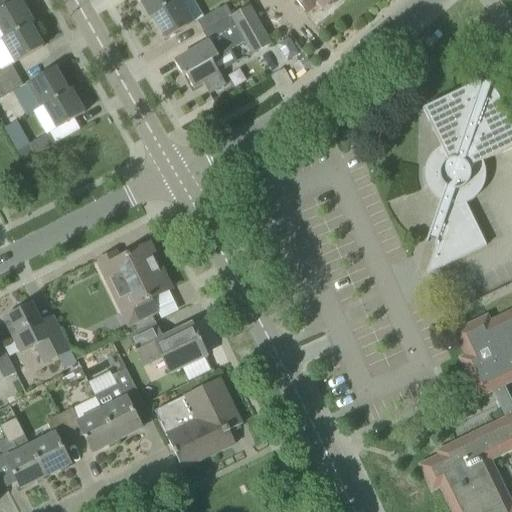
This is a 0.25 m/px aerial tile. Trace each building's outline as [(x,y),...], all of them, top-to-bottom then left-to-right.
[(17,0),(0,10),(0,40),(0,41),(5,38),(5,39),(30,25),(33,23),(19,0),(17,0)] [(177,3),(176,2),(175,0),(139,0),(150,18),(153,17),(177,3)] [(177,3),(153,17),(165,40),(193,24),(179,0),(176,2),(177,3)] [(295,0),(307,14),(317,5),(321,10),(333,0),(295,0)] [(253,55),(254,54),(270,45),(248,7),(231,16),(203,32),(202,32),(208,43),(174,62),(183,78),(186,76),(193,89),(203,84),(209,94),(225,84),(212,61),(217,58),(218,61),(231,53),(230,51),(245,42),(253,55)] [(203,32),(224,20),(218,10),(197,22),(203,32)] [(5,38),(0,41),(14,64),(43,48),(30,25),(5,39),(5,38)] [(277,44),(287,61),(299,54),(289,37),(277,44)] [(1,71),(0,71),(0,87),(18,77),(12,65),(1,71)] [(55,69),(27,84),(40,107),(68,91),(55,69)] [(0,98),(23,85),(18,77),(0,87),(0,98)] [(426,274),(427,275),(436,270),(486,245),(469,211),(465,204),(472,201),(477,197),(482,191),(485,185),(486,178),(485,171),(485,168),(484,165),(482,162),(511,147),(511,126),(510,123),(491,84),(482,81),(431,106),(425,109),(423,110),(442,150),(437,153),(433,158),(429,163),(427,169),(423,168),(423,171),(422,175),(422,178),(423,181),(424,184),(425,187),(429,186),(432,191),(436,195),(441,199),(426,242),(436,246),(426,274)] [(71,90),(68,91),(40,107),(41,108),(34,112),(47,135),(18,151),(24,162),(56,144),(50,133),(84,114),(71,90)] [(157,313),(150,300),(168,291),(156,265),(159,264),(149,244),(118,259),(115,253),(97,262),(129,327),(130,326),(152,316),(157,313)] [(3,319),(20,353),(33,347),(42,365),(70,350),(53,316),(41,322),(32,305),(3,319)] [(511,511),(511,311),(490,322),(487,316),(454,332),(465,356),(459,359),(478,398),(493,391),(507,418),(437,452),(439,456),(419,466),(432,491),(439,487),(450,511),(511,511)] [(152,316),(130,326),(134,334),(155,323),(152,316)] [(134,334),(127,337),(134,353),(136,352),(143,368),(163,358),(171,374),(206,356),(199,341),(201,341),(193,325),(160,341),(153,327),(156,325),(155,323),(134,334)] [(1,346),(0,346),(0,376),(1,376),(3,380),(15,374),(1,346)] [(146,410),(125,369),(104,381),(108,389),(94,396),(102,411),(101,411),(117,441),(142,429),(135,415),(146,410)] [(220,379),(154,411),(183,470),(235,444),(229,432),(230,431),(242,425),(237,415),(236,416),(228,398),(229,398),(220,379)] [(73,409),(59,415),(72,441),(83,436),(92,454),(117,441),(101,411),(80,422),(73,409)] [(53,435),(31,447),(30,447),(45,477),(70,465),(61,447),(72,441),(59,415),(47,422),(53,435)] [(8,440),(23,434),(17,420),(2,426),(8,440)] [(8,459),(5,453),(0,456),(0,476),(3,482),(6,488),(17,482),(21,490),(45,477),(30,447),(31,447),(25,435),(13,442),(18,453),(8,459)]
